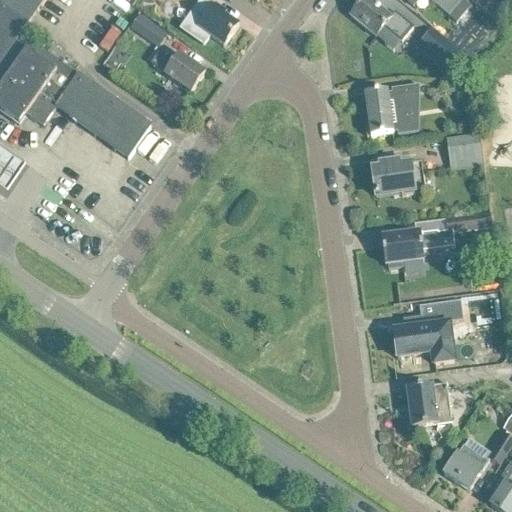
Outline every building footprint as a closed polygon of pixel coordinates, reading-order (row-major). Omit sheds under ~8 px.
[(0,0),(0,115),(19,129),(26,119),(43,130),(55,113),(128,165),(152,131),(79,79),(79,80),(42,54),(21,40),(30,27),(48,0),(0,0)] [(224,19),(226,16),(202,0),(179,34),(204,51),(210,41),(224,51),(239,30),(224,19)] [(398,0),(412,11),(420,0),(425,0),(457,26),(471,9),(464,2),(461,0),(398,0)] [(464,0),(475,9),(482,0),(464,0)] [(392,23),(366,2),(350,21),(376,42),(384,32),(402,47),(413,33),(395,18),(392,23)] [(157,31),(140,19),(130,33),(159,52),(168,38),(157,31)] [(30,27),(21,40),(42,54),(52,42),(30,27)] [(424,42),(454,68),(462,58),(431,33),(424,42)] [(173,69),(159,59),(152,68),(166,78),(165,80),(191,98),(205,77),(180,59),(173,69)] [(444,98),(469,94),(468,82),(442,85),(444,98)] [(387,97),(365,100),(368,126),(365,126),(367,141),(370,141),(371,142),(393,139),(392,138),(397,137),(398,141),(419,138),(420,90),(392,94),(392,98),(387,99),(387,97)] [(450,175),(483,171),(479,142),(447,145),(450,175)] [(0,157),(0,196),(6,200),(24,174),(0,157)] [(399,171),(398,166),(380,169),(380,173),(372,174),(375,201),(400,198),(400,202),(425,198),(421,168),(399,171)] [(455,252),(453,237),(493,232),(491,218),(446,224),(447,235),(447,237),(438,238),(438,236),(381,244),(385,270),(387,270),(388,274),(404,272),(403,268),(424,265),(423,256),(455,252)] [(406,335),(394,337),(398,364),(432,359),(434,370),(454,367),(449,333),(437,335),(436,329),(463,325),(463,324),(461,309),(461,306),(456,307),(420,312),(421,323),(405,326),(406,335)] [(406,435),(451,429),(446,389),(406,394),(409,414),(403,415),(406,435)] [(511,419),(503,433),(511,439),(511,419)] [(500,471),(511,452),(511,443),(504,438),(488,463),(500,471)] [(469,496),(488,468),(485,466),(491,458),(468,443),(444,479),(469,496)] [(492,511),(511,511),(511,465),(493,494),(499,498),(490,510),(492,511)]
